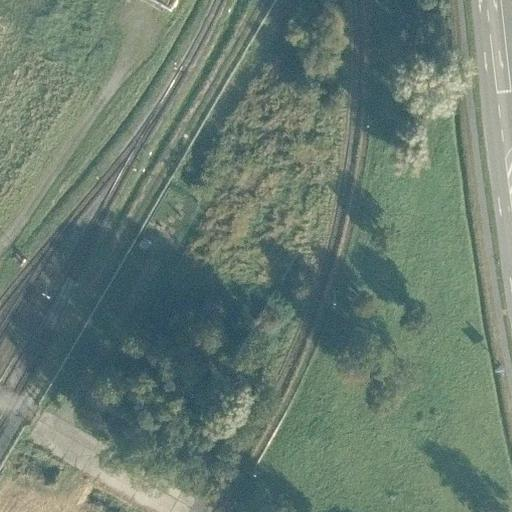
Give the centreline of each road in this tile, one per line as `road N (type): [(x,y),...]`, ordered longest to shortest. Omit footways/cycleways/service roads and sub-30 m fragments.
road 1 (track): [(0,248),(105,92),(146,13)]
road 2 (secondary): [(511,198),(489,0)]
